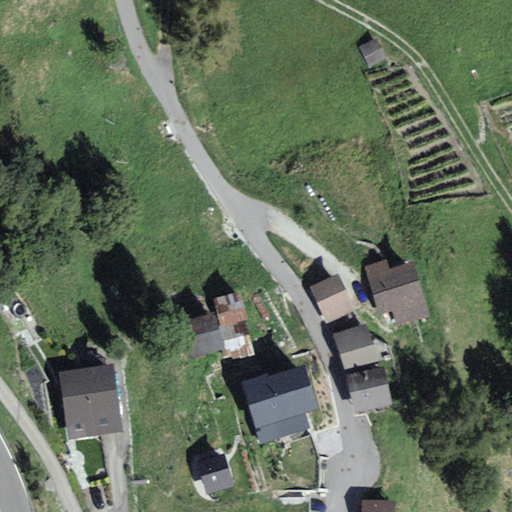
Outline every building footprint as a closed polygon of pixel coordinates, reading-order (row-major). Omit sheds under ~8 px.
[(383,42),(363,49),(371,70),(390,63),(383,42)] [(414,273),(379,281),(388,324),(424,315),(414,273)] [(348,278),(317,289),(329,322),(359,312),(348,278)] [(246,294),(220,301),(234,354),(260,348),(246,294)] [(377,326),(341,337),(352,374),(388,363),(377,326)] [(233,362),(205,371),(218,411),(246,402),(233,362)] [(320,368),(252,387),(260,413),(228,422),(239,458),(272,448),(267,431),(333,411),(320,368)] [(396,370),(355,379),(363,415),(404,406),(396,370)] [(125,371),(68,377),(75,442),(132,436),(125,371)] [(208,488),(236,478),(223,441),(195,451),(208,488)] [(408,511),(409,505),(372,502),(371,511),(408,511)]
